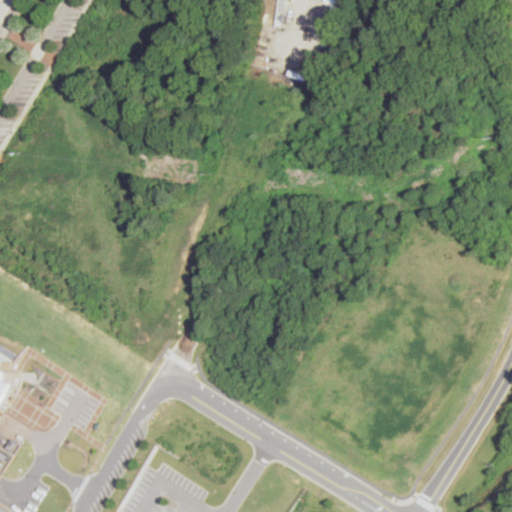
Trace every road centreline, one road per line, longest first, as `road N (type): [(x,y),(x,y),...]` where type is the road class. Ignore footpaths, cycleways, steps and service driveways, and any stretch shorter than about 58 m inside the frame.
road 1 (residential): [(170,379),(389,511)]
road 2 (tertiary): [(424,511),(511,359)]
road 3 (residential): [(170,379),(80,511)]
road 4 (residential): [(0,112),(71,0)]
